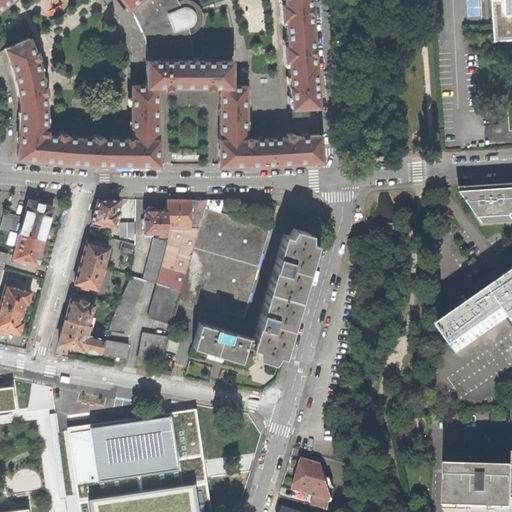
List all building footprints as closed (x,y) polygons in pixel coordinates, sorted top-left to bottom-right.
[(0,0),(0,8),(10,0),(122,0),(128,7),(129,6),(140,23),(146,41),(147,60),(192,60),(191,42),(190,36),(187,27),(190,26),(192,24),(193,22),(194,18),(194,15),(193,13),(192,10),(190,9),(187,8),(184,7),(181,8),(177,0),(0,0)] [(291,107),(317,105),(316,87),(314,62),(313,62),(313,49),(310,10),(309,0),(283,0),(284,2),(280,2),(281,18),(285,18),(287,43),(283,43),(284,60),(288,59),(289,85),(288,85),(288,93),(290,93),(291,107)] [(511,0),(491,0),(494,40),(511,39),(511,0)] [(29,38),(6,48),(12,65),(13,69),(18,96),(19,100),(19,136),(17,157),(39,159),(65,162),(91,164),(94,164),(135,164),(158,164),(158,138),(157,138),(158,114),(158,85),(146,85),(132,85),(131,136),(126,136),(126,138),(100,137),(100,134),(93,133),(93,136),(65,135),(65,132),(58,131),(58,134),(46,134),(47,129),(45,129),(46,105),(44,93),(46,93),(45,85),(43,86),(41,71),(36,59),(39,58),(37,51),(34,52),(29,38)] [(146,60),(146,85),(158,85),(164,85),(164,88),(168,88),(172,88),(172,85),(205,85),(205,88),(208,88),(213,88),(213,85),(220,86),(231,86),(231,60),(192,60),(147,60),(146,60)] [(246,86),(231,86),(220,86),(220,118),(220,138),(218,138),(218,164),(234,164),(252,165),(283,163),(321,160),(319,134),(293,136),(293,133),(286,133),(286,136),(251,138),(251,137),(246,137),(246,86)] [(483,224),(483,223),(511,220),(511,187),(471,190),(471,189),(459,190),(482,224),(483,224)] [(101,223),(114,227),(119,211),(116,210),(119,199),(97,199),(94,212),(91,221),(92,221),(91,224),(100,227),(101,223)] [(167,200),(166,210),(166,233),(166,241),(166,244),(156,283),(181,290),(207,199),(178,199),(167,200)] [(179,299),(243,318),(269,227),(220,212),(223,200),(207,199),(181,290),(179,299)] [(29,200),(19,233),(43,239),(45,230),(46,231),(46,229),(48,229),(50,222),(48,221),(52,206),(39,203),(29,200)] [(144,232),(166,233),(166,210),(155,209),(155,208),(153,207),(151,206),(148,206),(146,208),(146,209),(144,209),(144,217),(143,218),(142,224),(144,224),(144,232)] [(0,229),(14,231),(16,232),(20,216),(4,212),(0,225),(0,229)] [(113,238),(135,244),(135,224),(122,220),(117,235),(114,234),(113,238)] [(277,355),(283,357),(292,325),(310,265),(316,243),(310,241),(311,233),(294,228),(289,235),(283,234),(253,338),(199,322),(191,346),(217,354),(240,361),(245,346),(256,349),(256,357),(273,362),(277,355)] [(13,255),(12,258),(14,259),(15,258),(33,263),(33,264),(36,265),(36,263),(38,263),(40,256),(38,255),(40,248),(43,239),(19,233),(13,256),(13,255)] [(145,280),(156,283),(166,244),(166,241),(153,238),(142,279),(145,280)] [(83,251),(80,262),(102,268),(108,247),(100,245),(101,241),(94,239),(93,243),(86,241),(83,251)] [(122,251),(132,253),(134,245),(124,242),(123,243),(121,243),(119,249),(122,250),(122,251)] [(89,287),(96,289),(102,268),(80,262),(77,274),(74,283),(81,285),(80,288),(87,290),(89,287)] [(511,273),(510,270),(503,275),(497,279),(504,290),(441,331),(455,353),(509,317),(511,321),(511,273)] [(116,304),(107,331),(123,334),(145,280),(142,279),(130,276),(116,304)] [(172,324),(179,299),(181,290),(156,283),(147,317),(172,324)] [(5,286),(0,303),(0,305),(21,312),(24,302),(27,303),(28,301),(27,301),(28,297),(29,293),(30,293),(30,291),(28,290),(28,291),(8,285),(5,284),(4,286),(5,286)] [(67,308),(64,319),(88,325),(93,304),(86,302),(87,301),(79,299),(78,300),(70,298),(67,308)] [(22,321),(19,320),(21,312),(0,305),(0,327),(16,333),(18,334),(19,331),(18,331),(19,328),(20,324),(21,324),(22,321)] [(100,353),(126,358),(129,345),(104,340),(105,339),(86,334),(88,325),(64,319),(60,332),(57,343),(81,350),(100,354),(100,353)] [(161,361),(168,337),(143,332),(136,356),(161,361)] [(0,410),(15,409),(11,386),(0,387),(0,410)] [(80,494),(199,477),(194,445),(174,448),(169,416),(90,427),(90,429),(71,432),(80,494)] [(326,509),(328,501),(331,502),(332,499),(322,465),(302,459),(297,475),(292,491),(313,497),(311,505),(326,509)] [(511,511),(511,472),(449,470),(447,511),(511,511)]
